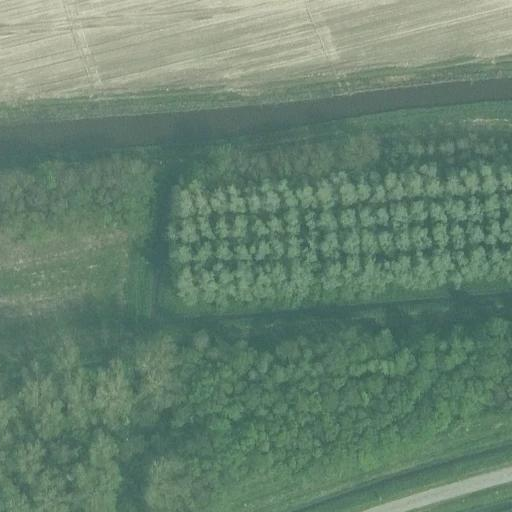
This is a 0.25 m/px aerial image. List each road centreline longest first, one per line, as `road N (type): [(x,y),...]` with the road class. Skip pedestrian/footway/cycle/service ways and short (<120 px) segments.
road 1 (track): [(0,367),(130,342),(511,308)]
road 2 (track): [(130,342),(149,177)]
road 3 (unclassified): [(387,511),(511,477)]
